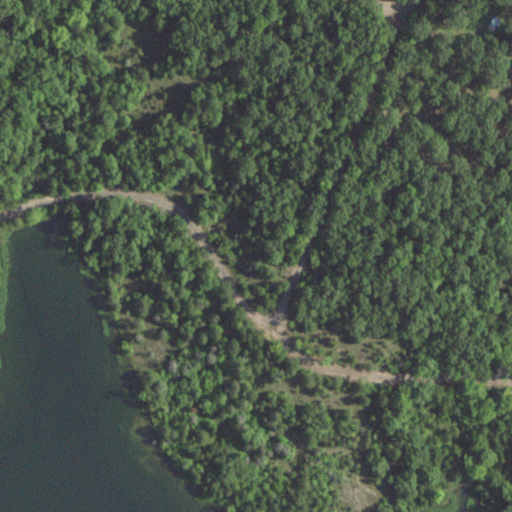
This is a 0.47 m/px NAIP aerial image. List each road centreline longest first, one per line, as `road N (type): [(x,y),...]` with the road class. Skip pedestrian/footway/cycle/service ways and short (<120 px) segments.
road 1 (residential): [(267,331),(193,225),(165,200),(76,192),(0,214),(409,5)]
road 2 (residential): [(267,331),(409,5)]
road 3 (residential): [(267,331),(326,365),(511,382)]
